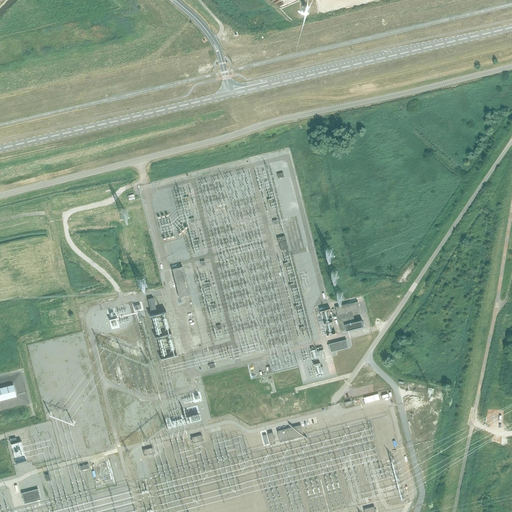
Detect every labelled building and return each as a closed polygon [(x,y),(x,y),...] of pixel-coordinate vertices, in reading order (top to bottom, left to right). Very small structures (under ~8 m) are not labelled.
[(285,236),(277,238),(278,243),(279,242),(281,250),(288,248),(285,236)] [(182,266),(172,269),(179,297),(189,294),(182,266)] [(153,298),(148,299),(150,310),(156,309),(153,298)] [(355,322),(353,313),(352,311),(360,309),(358,301),(336,307),(338,315),(337,315),(341,331),(346,330),(346,331),(364,326),(362,320),(355,322)] [(335,331),(330,306),(324,307),(328,332),(335,331)] [(348,347),(346,339),(329,344),(330,347),(330,349),(331,352),(348,347)] [(0,400),(16,396),(13,385),(0,388),(0,400)] [(282,413),(293,411),(291,397),(280,399),(282,413)] [(278,431),(280,442),(304,436),(301,425),(298,426),(298,427),(294,428),(294,427),(278,431)] [(202,434),(191,437),(193,443),(203,440),(202,434)] [(155,453),(153,447),(143,450),(144,456),(155,453)] [(38,489),(21,493),(24,503),(29,502),(28,501),(31,500),(32,501),(41,499),(38,489)]
